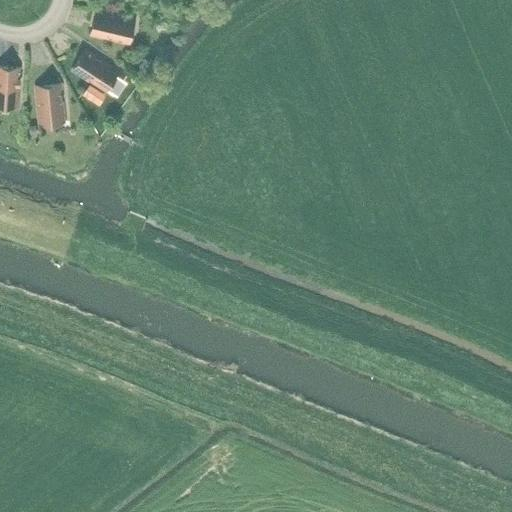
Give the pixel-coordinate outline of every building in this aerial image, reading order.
[(97,11),(91,35),(129,44),(135,20),(97,11)] [(114,43),(111,51),(120,53),(122,45),(114,43)] [(87,50),(73,71),(90,82),(105,92),(108,88),(113,91),(121,78),(116,75),(119,71),(87,50)] [(146,70),(151,62),(145,58),(139,66),(146,70)] [(0,105),(18,107),(21,68),(0,66),(0,105)] [(90,82),(83,93),(98,103),(105,92),(90,82)] [(36,86),(40,125),(65,123),(61,84),(36,86)] [(27,127),(27,135),(36,135),(36,127),(27,127)]
